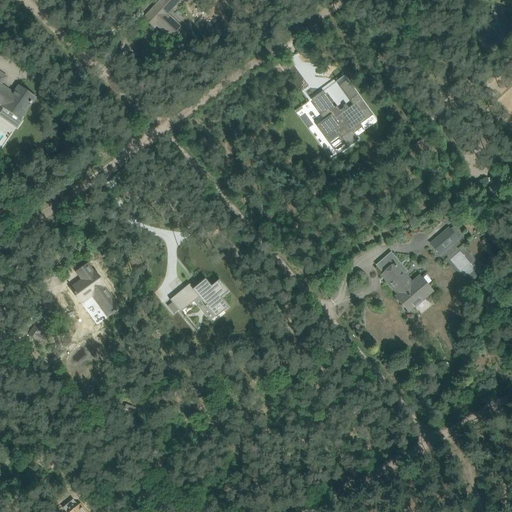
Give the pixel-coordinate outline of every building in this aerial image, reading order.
[(161,0),(151,11),(144,18),(152,25),(154,22),(166,33),(165,34),(166,35),(167,34),(170,37),(180,27),(166,14),(179,0),(161,0)] [(0,104),(4,107),(11,113),(7,118),(8,122),(17,128),(23,119),(22,117),(30,106),(35,98),(19,86),(12,96),(0,88),(0,85),(6,77),(0,73),(0,104)] [(323,91),(311,100),(314,104),(321,113),(320,114),(324,121),(319,125),(318,124),(316,125),(318,127),(319,126),(325,135),(334,129),(340,136),(347,147),(358,140),(354,134),(362,127),(360,125),(373,116),(358,94),(351,99),(350,102),(352,105),(349,108),(346,104),(343,106),(343,108),(344,110),(341,112),(340,110),(337,106),(335,107),(323,92),(323,91)] [(494,185),(486,190),(492,198),(500,192),(494,185)] [(471,199),(464,205),(469,211),(476,205),(471,199)] [(448,228),(429,244),(441,257),(459,240),(448,228)] [(412,283),(401,271),(395,263),(381,275),(398,295),(395,297),(409,312),(433,291),(420,276),(412,283)] [(94,273),(93,273),(87,266),(78,273),(84,280),(72,289),(82,302),(93,293),(102,306),(112,299),(102,286),(103,286),(94,273)] [(188,286),(170,300),(172,303),(178,310),(180,313),(181,312),(194,302),(199,297),(205,304),(206,305),(205,306),(207,309),(207,308),(208,308),(215,317),(223,310),(224,311),(228,307),(221,298),(228,292),(219,280),(211,286),(205,279),(201,283),(192,291),(188,286)] [(44,327),(37,322),(28,334),(40,343),(45,336),(40,333),(44,327)] [(75,503),(66,511),(65,511),(84,511),(82,509),(81,510),(75,503)]
